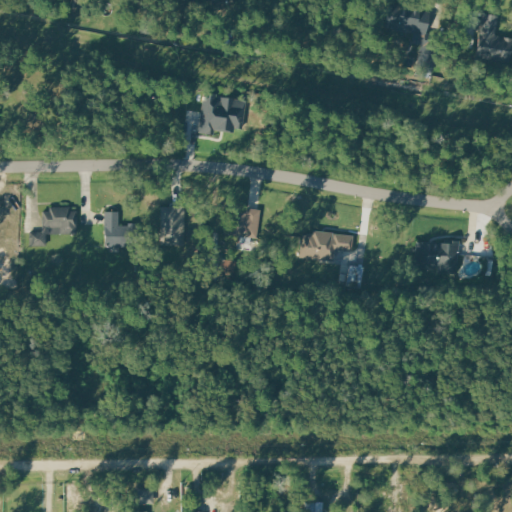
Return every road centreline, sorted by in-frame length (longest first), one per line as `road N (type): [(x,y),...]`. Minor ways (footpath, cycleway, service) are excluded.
road 1 (residential): [(0,161),(130,157),(232,165),(511,207)]
road 2 (residential): [(511,455),(0,461)]
